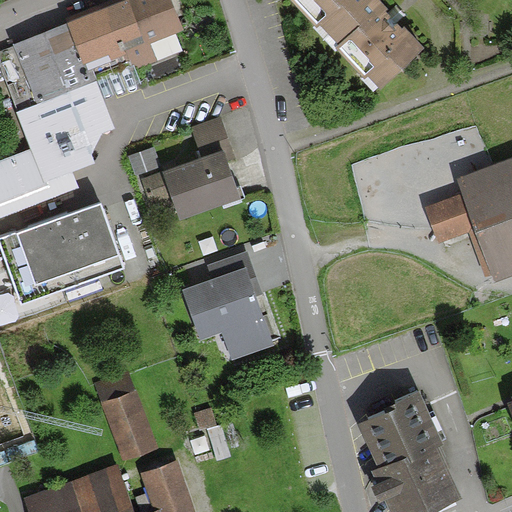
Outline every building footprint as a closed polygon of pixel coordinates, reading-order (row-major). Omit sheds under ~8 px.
[(33,150),(0,162),(0,217),(79,187),(72,169),(94,160),(91,153),(101,131),(114,127),(93,71),(130,57),(134,69),(158,60),(152,43),(185,31),(172,0),(122,0),(14,43),(15,46),(0,51),(0,68),(18,112),(17,113),(33,150)] [(394,16),(378,0),(297,0),(381,83),(422,44),(394,16)] [(220,116),(192,127),(200,148),(228,137),(220,116)] [(155,147),(129,157),(136,175),(162,166),(155,147)] [(181,219),(240,198),(223,151),(142,180),(151,205),(173,197),(181,219)] [(487,273),(511,263),(511,161),(459,181),(463,192),(426,205),(439,239),(471,227),(487,273)] [(125,267),(102,204),(2,241),(25,304),(125,267)] [(233,359),(275,344),(258,296),(263,294),(247,251),(206,266),(211,281),(183,292),(200,341),(223,333),(233,359)] [(129,370),(97,382),(124,459),(157,448),(129,370)] [(414,511),(457,493),(461,492),(436,436),(443,432),(422,384),(360,412),(363,418),(381,457),(375,460),(398,511),(414,511)] [(226,423),(213,426),(220,457),(233,454),(226,423)] [(24,498),(29,511),(197,511),(178,460),(143,473),(157,511),(155,511),(134,511),(115,465),(24,498)]
